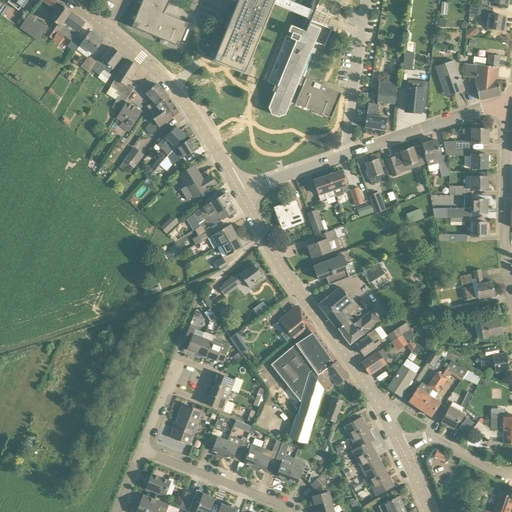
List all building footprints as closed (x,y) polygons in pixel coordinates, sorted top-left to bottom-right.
[(43,0),(9,0),(10,1),(8,5),(17,12),(24,4),(25,5),(28,0),(36,6),(42,2),(43,0)] [(60,5),(53,0),(43,0),(42,2),(55,11),(49,19),(53,22),(49,29),(47,28),(28,15),(19,29),(38,42),(43,34),(46,36),(50,39),(69,12),(60,5)] [(163,14),(169,0),(142,0),(131,28),(180,47),(180,46),(187,30),(189,24),(163,14)] [(310,21),(319,0),(313,0),(310,10),(285,0),(228,0),(236,3),(223,37),(213,60),(213,61),(244,73),(272,4),(306,18),(306,19),(310,21)] [(491,15),(492,9),(470,5),(468,18),(473,19),(474,15),(487,17),(485,28),(503,31),(505,18),(491,15)] [(75,37),(77,34),(85,23),(70,13),(70,12),(69,12),(50,39),(52,40),(52,41),(59,44),(64,36),(66,38),(71,42),(67,47),(74,52),(79,45),(82,47),(91,32),(83,43),(75,37)] [(331,29),(310,21),(306,19),(302,30),(291,26),(288,32),(292,34),(290,38),(286,36),(267,82),(274,85),(272,92),(276,93),(269,108),(272,114),(278,116),(283,114),(284,114),(313,42),(324,47),(331,29)] [(91,54),(102,41),(91,32),(82,47),(91,54)] [(442,44),(446,37),(441,34),(437,41),(442,44)] [(97,61),(96,62),(91,70),(99,76),(104,70),(108,73),(121,56),(111,48),(102,60),(100,63),(97,61)] [(404,49),(404,70),(413,70),(414,50),(404,49)] [(497,68),(498,56),(488,55),(487,67),(483,66),(486,81),(488,81),(491,97),(500,95),(497,80),(496,80),(497,68)] [(91,70),(96,62),(89,56),(80,67),(89,74),(91,70)] [(122,107),(134,88),(128,84),(138,67),(126,60),(110,87),(117,92),(116,94),(119,96),(115,103),(116,103),(122,107)] [(463,90),(453,61),(436,67),(443,90),(449,88),(451,95),(463,90)] [(486,81),(483,66),(464,64),(462,77),(469,78),(468,88),(476,87),(479,100),(491,97),(488,81),(486,81)] [(300,78),(300,77),(297,86),(301,87),(295,101),(331,116),(341,94),(301,77),(300,78)] [(405,79),(404,110),(404,111),(420,111),(425,104),(426,104),(427,79),(405,79)] [(394,105),(397,84),(378,81),(376,103),(394,105)] [(146,107),(156,118),(153,120),(146,127),(149,132),(163,114),(160,111),(169,100),(168,98),(156,85),(146,94),(152,100),(151,103),(146,107)] [(160,111),(163,114),(149,132),(152,136),(162,130),(159,126),(178,113),(169,100),(160,111)] [(131,129),(141,111),(126,102),(116,119),(121,122),(131,129)] [(122,107),(116,103),(113,108),(118,112),(122,107)] [(385,131),(387,118),(377,117),(378,105),(368,103),(364,127),(385,131)] [(161,149),(167,156),(174,148),(185,138),(175,128),(164,138),(168,142),(161,149)] [(465,136),(472,136),(472,141),(472,144),(487,144),(487,129),(480,129),(472,129),(466,128),(462,130),(462,133),(465,136)] [(174,148),(167,156),(172,164),(182,159),(197,150),(190,138),(181,144),(174,148)] [(450,175),(446,156),(446,155),(445,155),(440,156),(436,141),(422,144),(428,167),(438,165),(441,178),(450,175)] [(455,141),(455,150),(469,150),(469,142),(466,142),(455,141)] [(413,151),(412,147),(400,152),(401,156),(394,158),(394,156),(386,158),(393,177),(400,174),(399,172),(423,164),(420,149),(413,151)] [(134,170),(144,157),(133,149),(124,162),(134,170)] [(469,169),(487,168),(487,155),(470,155),(469,169)] [(376,160),(376,159),(370,161),(370,162),(365,164),(367,171),(366,171),(368,179),(369,179),(371,185),(385,180),(377,159),(376,160)] [(158,160),(152,167),(155,170),(161,163),(158,160)] [(203,181),(194,167),(179,175),(187,187),(183,190),(182,191),(186,199),(188,199),(193,197),(193,198),(200,193),(202,197),(210,192),(208,190),(210,188),(209,187),(215,184),(210,176),(203,181)] [(344,178),(342,172),(333,175),(333,174),(329,176),(328,177),(335,196),(348,191),(346,184),(347,183),(345,177),(344,178)] [(146,184),(155,174),(154,173),(145,182),(146,184)] [(335,196),(328,177),(325,178),(325,177),(321,178),(321,179),(313,182),(315,187),(313,188),(315,194),(317,193),(320,201),(335,196)] [(487,191),(487,177),(470,177),(470,191),(487,191)] [(467,196),(467,189),(467,185),(451,185),(451,196),(467,196)] [(361,197),(358,188),(350,191),(353,200),(354,204),(364,201),(362,197),(361,197)] [(376,213),(385,210),(378,191),(369,195),(376,213)] [(219,215),(232,206),(224,193),(198,210),(192,215),(198,224),(204,220),(206,223),(201,226),(201,227),(208,223),(214,219),(213,218),(218,215),(219,215)] [(487,214),(487,200),(470,200),(470,214),(487,214)] [(303,222),(301,215),(295,201),(274,208),(279,223),(286,220),(288,227),(303,222)] [(204,232),(236,212),(232,206),(219,215),(218,215),(213,218),(214,219),(208,223),(201,227),(204,232)] [(316,236),(321,234),(326,233),(317,209),(307,212),(316,236)] [(422,218),(419,209),(404,214),(408,224),(422,218)] [(167,222),(160,227),(166,234),(173,228),(167,222)] [(469,237),(486,237),(486,223),(470,223),(469,237)] [(230,226),(214,235),(220,246),(226,257),(234,252),(235,253),(242,248),(242,247),(230,226)] [(332,251),(328,242),(336,240),(333,230),(326,233),(321,234),(322,237),(309,242),(310,245),(306,246),(307,248),(308,248),(312,258),(332,251)] [(208,231),(198,236),(202,242),(211,237),(208,231)] [(202,242),(198,236),(192,239),(195,245),(202,242)] [(164,254),(167,259),(173,256),(173,257),(183,251),(179,244),(171,248),(169,249),(170,251),(164,254)] [(349,278),(346,270),(348,269),(346,265),(347,265),(344,255),(313,267),(318,280),(326,277),(329,285),(349,278)] [(215,269),(225,263),(223,258),(213,263),(215,269)] [(368,282),(384,272),(378,263),(362,273),(368,282)] [(262,277),(252,264),(251,264),(252,265),(240,273),(239,273),(218,288),(223,296),(244,281),(250,289),(255,285),(254,283),(262,277)] [(482,284),(480,270),(467,273),(467,274),(460,275),(462,284),(469,282),(469,286),(465,287),(468,300),(477,298),(478,300),(479,301),(484,300),(484,297),(493,296),(491,283),(482,284)] [(345,319),(340,313),(352,302),(340,288),(319,305),(338,330),(339,330),(343,334),(342,335),(350,345),(375,325),(367,315),(356,324),(349,315),(345,319)] [(298,306),(296,307),(280,321),(294,337),(310,325),(311,323),(298,306)] [(210,322),(216,318),(210,309),(204,313),(210,322)] [(432,330),(433,321),(424,319),(423,328),(432,330)] [(482,339),(502,335),(498,319),(479,323),(482,339)] [(392,342),(402,335),(411,329),(407,322),(387,335),(392,342)] [(196,354),(203,338),(192,334),(195,328),(189,326),(185,337),(190,339),(186,350),(196,354)] [(376,347),(380,344),(377,339),(380,337),(374,329),(365,335),(367,337),(356,345),(363,356),(376,347)] [(407,343),(410,340),(412,339),(415,334),(411,329),(402,335),(407,343)] [(328,371),(337,362),(315,331),(296,344),(271,364),(299,401),(308,373),(313,370),(314,371),(320,377),(327,370),(328,371)] [(236,348),(244,342),(237,332),(229,337),(236,348)] [(206,358),(212,342),(214,338),(204,334),(203,338),(196,354),(206,358)] [(407,343),(402,335),(392,342),(397,350),(406,344),(411,352),(412,351),(416,345),(410,340),(407,343)] [(222,362),(229,344),(224,342),(222,346),(212,342),(206,358),(216,362),(217,360),(222,362)] [(417,354),(422,346),(417,344),(416,345),(412,351),(417,354)] [(446,358),(449,351),(442,348),(438,354),(440,356),(446,358)] [(436,369),(441,361),(438,360),(440,356),(438,354),(433,350),(426,361),(436,369)] [(457,364),(460,357),(449,351),(446,358),(451,361),(457,364)] [(369,375),(385,364),(378,353),(361,364),(369,375)] [(509,370),(506,354),(492,357),(492,355),(479,357),(481,370),(494,367),(495,373),(509,370)] [(470,369),(457,364),(451,361),(442,375),(420,410),(430,417),(440,403),(434,399),(437,394),(448,379),(448,378),(452,373),(465,379),(470,369)] [(348,377),(337,362),(328,371),(327,370),(320,377),(314,371),(310,374),(297,414),(295,414),(287,438),(305,444),(306,441),(308,441),(323,391),(333,383),(336,386),(348,377)] [(401,398),(416,374),(402,365),(386,388),(401,398)] [(478,384),(483,375),(470,369),(465,379),(478,384)] [(420,410),(442,375),(437,372),(427,387),(424,392),(418,388),(409,402),(420,410)] [(230,391),(234,380),(218,374),(214,385),(230,391)] [(484,387),(490,385),(487,377),(481,379),(484,387)] [(227,401),(230,391),(214,385),(210,395),(227,401)] [(471,396),(467,394),(463,401),(467,403),(471,396)] [(222,411),(227,401),(210,395),(206,405),(222,411)] [(335,421),(343,400),(333,396),(325,418),(335,421)] [(454,429),(465,409),(460,407),(452,402),(450,406),(450,407),(441,423),(454,429)] [(198,423),(203,412),(183,404),(178,415),(198,423)] [(194,434),(198,423),(178,415),(174,426),(194,434)] [(376,496),(394,486),(369,442),(374,440),(361,417),(343,427),(355,449),(350,451),(376,496)] [(511,430),(511,417),(503,418),(502,430),(511,430)] [(474,423),(466,418),(458,429),(466,434),(474,423)] [(484,420),(481,418),(478,421),(478,422),(473,429),(489,441),(490,438),(503,438),(503,444),(511,443),(511,430),(502,430),(498,430),(498,418),(490,418),(490,420),(485,420),(484,420)] [(190,446),(194,434),(174,426),(169,438),(190,446)] [(221,458),(227,441),(211,435),(208,441),(214,444),(211,451),(217,453),(216,456),(221,458)] [(241,454),(246,441),(230,435),(227,441),(221,458),(226,460),(227,457),(232,459),(235,452),(241,454)] [(273,467),(280,449),(283,441),(277,439),(269,458),(259,454),(253,470),(258,472),(259,470),(264,472),(267,464),(273,467)] [(480,448),(481,441),(469,439),(467,445),(480,448)] [(253,470),(259,454),(262,447),(246,441),(241,454),(246,456),(243,464),(249,466),(248,468),(253,470)] [(337,452),(344,450),(341,443),(334,446),(337,452)] [(285,483),(292,466),(282,463),(286,452),(280,449),(273,467),(278,469),(276,476),(281,478),(280,481),(285,483)] [(444,460),(446,454),(437,450),(434,457),(444,460)] [(305,479),(308,472),(310,468),(304,465),(305,462),(295,458),(292,466),(285,483),(290,485),(291,482),(297,484),(300,477),(305,479)] [(343,470),(349,467),(346,461),(340,463),(343,470)] [(325,493),(322,483),(327,480),(322,474),(320,476),(311,484),(315,489),(317,495),(312,496),(314,505),(319,504),(321,509),(332,506),(328,492),(325,493)] [(164,497),(170,482),(151,475),(145,490),(164,497)] [(358,481),(352,484),(355,489),(361,486),(358,481)] [(511,496),(511,493),(511,492),(508,491),(507,495),(500,492),(493,511),(507,511),(511,500),(511,496)] [(199,501),(193,498),(187,511),(209,511),(214,500),(208,498),(209,496),(203,494),(199,501)] [(187,511),(193,498),(184,495),(178,508),(187,511)] [(165,511),(168,505),(151,498),(148,504),(140,501),(136,511),(165,511)] [(400,503),(398,498),(384,504),(387,511),(404,511),(401,502),(400,503)]
